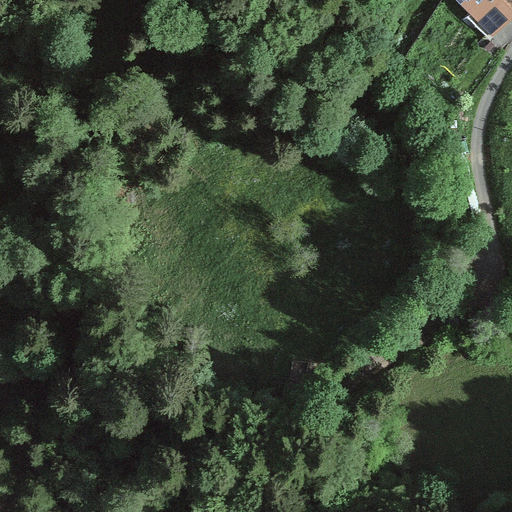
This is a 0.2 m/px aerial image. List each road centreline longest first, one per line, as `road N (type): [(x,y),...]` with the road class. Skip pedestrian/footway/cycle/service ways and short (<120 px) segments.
road 1 (track): [(204,0),(202,16),(184,36),(122,73),(94,103),(24,200),(16,272),(22,350),(7,461),(18,511)]
road 2 (track): [(350,511),(339,435),(348,385),(379,352),(457,303),(489,255),(478,129),(511,54)]
